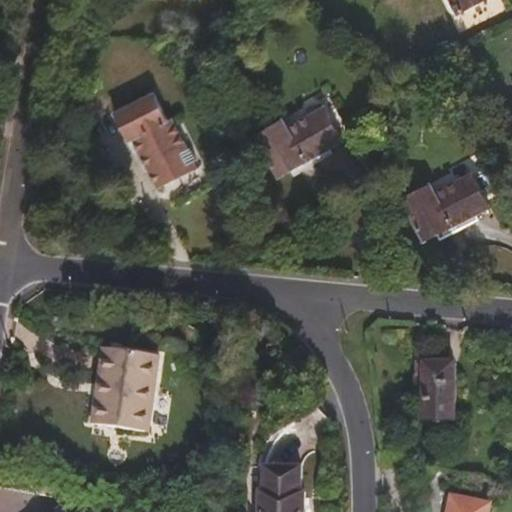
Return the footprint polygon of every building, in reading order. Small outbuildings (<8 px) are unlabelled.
[(449,0),(457,14),(484,0),(449,0)] [(184,152),(168,121),(163,122),(150,96),(109,117),(132,161),(136,159),(144,172),(154,192),(194,170),(190,165),(193,162),(187,151),(184,152)] [(329,149),(343,141),(324,107),(287,128),(282,120),(254,136),(279,179),(291,172),(305,163),(308,168),(332,154),(329,149)] [(144,172),(136,159),(132,161),(139,175),(144,172)] [(294,176),(308,168),(305,163),(291,172),(294,176)] [(490,207),(472,173),(434,192),(430,183),(401,198),(423,242),(437,235),(451,227),(453,233),(478,220),(475,214),(490,207)] [(440,240),(453,233),(451,227),(437,235),(440,240)] [(305,355),(292,339),(275,353),(288,369),(305,355)] [(154,389),(159,358),(101,348),(95,381),(100,382),(97,400),(92,399),(87,426),(140,435),(148,389),(154,389)] [(453,422),(457,365),(423,364),(420,421),(453,422)] [(305,511),(305,494),(301,494),(301,470),(263,470),(263,494),(258,494),(257,511),(305,511)] [(489,511),(491,508),(454,500),(450,511),(489,511)]
